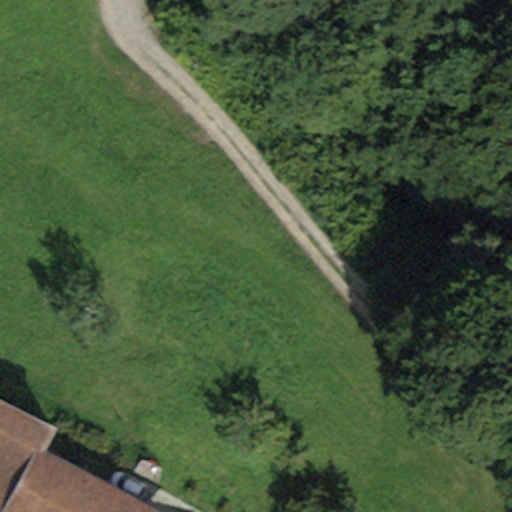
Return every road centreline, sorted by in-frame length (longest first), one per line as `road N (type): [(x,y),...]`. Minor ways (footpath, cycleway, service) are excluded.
road 1 (track): [(119,0),(133,48),(213,114),(511,486)]
road 2 (track): [(511,197),(296,108),(216,0)]
